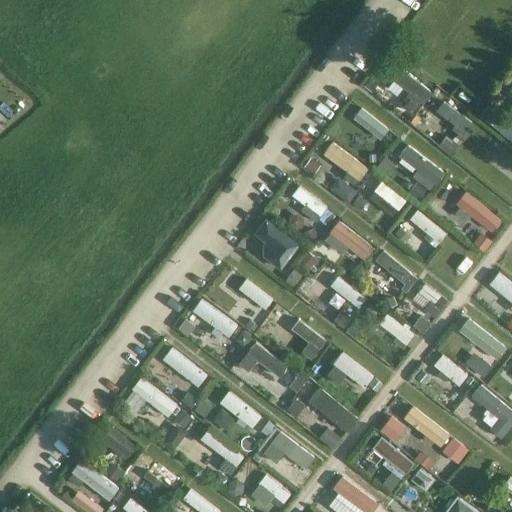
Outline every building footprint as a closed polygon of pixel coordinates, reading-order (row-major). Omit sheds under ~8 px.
[(402,72),(394,83),(424,105),(432,94),(402,72)] [(442,104),(434,115),(464,137),(472,126),(442,104)] [(363,110),(355,121),(385,143),(393,132),(363,110)] [(336,147),(328,158),(358,180),(366,169),(336,147)] [(411,150),(403,161),(433,183),(441,172),(411,150)] [(374,179),(366,190),(396,212),(404,201),(374,179)] [(428,191),(415,181),(408,191),(420,201),(428,191)] [(300,188),(291,199),(321,221),(330,210),(300,188)] [(464,193),(456,204),(485,226),(494,215),(464,193)] [(266,217),(254,232),(264,241),(270,245),(268,247),(262,255),(281,269),(300,244),(266,217)] [(386,254),(377,266),(407,288),(415,276),(386,254)] [(234,267),(225,278),(255,300),(264,289),(234,267)] [(332,272),(323,283),(353,305),(362,294),(332,272)] [(511,282),(499,274),(491,285),(511,300),(511,282)] [(277,298),(268,310),(298,332),(306,320),(277,298)] [(206,305),(198,316),(228,338),(236,327),(206,305)] [(383,314),(375,325),(405,347),(413,336),(383,314)] [(173,350),(164,361),(198,390),(207,379),(173,350)] [(141,378),(130,390),(167,419),(177,407),(141,378)] [(229,391),(220,403),(253,429),(263,416),(229,391)] [(108,424),(99,435),(129,457),(137,446),(108,424)] [(207,431),(199,441),(235,468),(243,458),(207,431)] [(372,448),(386,458),(382,464),(401,478),(404,475),(412,464),(413,462),(381,437),(372,448)] [(146,454),(137,465),(167,487),(176,476),(146,454)] [(80,459),(70,471),(109,502),(119,490),(80,459)] [(191,490),(183,501),(197,511),(221,511),(191,490)] [(480,511),(456,494),(444,511),(480,511)] [(87,496),(80,506),(88,511),(99,511),(103,508),(87,496)] [(149,511),(131,498),(122,510),(125,511),(149,511)]
